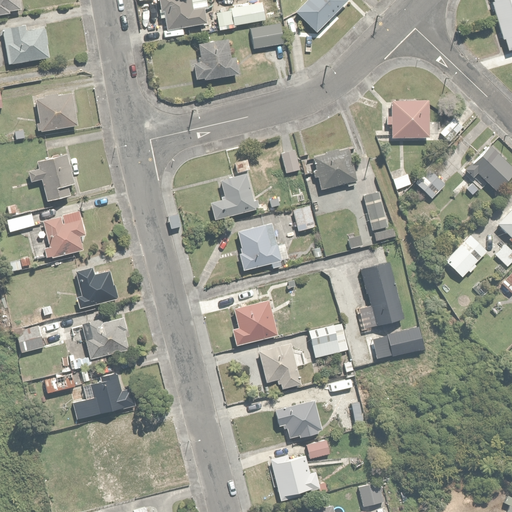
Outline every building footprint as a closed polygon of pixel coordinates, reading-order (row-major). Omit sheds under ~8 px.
[(21,0),(0,0),(0,14),(23,11),(21,0)] [(196,9),(194,0),(161,0),(163,12),(165,12),(168,31),(210,25),(207,8),(196,9)] [(349,0),(348,0),(310,0),(298,13),(319,32),(349,0)] [(508,38),(511,51),(511,50),(511,0),(494,0),(495,1),(495,2),(505,39),(508,38)] [(266,1),(216,10),(220,31),(270,21),(266,1)] [(281,22),(250,27),(254,48),(284,43),(281,22)] [(28,24),(1,29),(9,67),(53,58),(47,27),(30,30),(28,24)] [(234,58),(231,40),(199,45),(202,63),(194,64),(197,81),(240,73),(237,57),(234,58)] [(73,92),(38,97),(43,132),(78,126),(73,92)] [(429,98),(392,99),(393,117),(388,118),(388,137),(430,136),(429,98)] [(466,129),(456,117),(440,131),(450,143),(466,129)] [(511,164),(489,143),(465,169),(476,179),(480,174),(499,192),(511,178),(511,164)] [(298,149),(281,153),(286,176),(303,171),(298,149)] [(355,149),(314,157),(321,188),(361,180),(355,149)] [(70,153),(38,160),(40,168),(30,170),(33,184),(46,181),(50,202),(73,197),(71,184),(77,183),(70,153)] [(449,181),(434,165),(416,181),(431,197),(449,181)] [(251,175),(224,181),(228,199),(213,202),(217,218),(261,208),(259,195),(255,196),(251,175)] [(484,191),(473,180),(461,192),(467,199),(473,194),(477,198),(484,191)] [(362,211),(364,222),(370,220),(372,229),(388,226),(381,191),(364,195),(367,210),(362,211)] [(41,196),(21,201),(24,210),(43,206),(41,196)] [(312,205),(295,209),(300,232),(317,228),(312,205)] [(511,209),(499,223),(511,235),(511,209)] [(81,211),(44,220),(51,245),(45,247),(48,260),(85,251),(82,238),(88,237),(81,211)] [(34,215),(8,221),(11,231),(37,225),(34,215)] [(274,224),(241,231),(245,252),(241,253),(245,270),(283,262),(274,224)] [(375,231),(377,240),(397,237),(396,227),(375,231)] [(471,233),(447,260),(463,275),(488,249),(471,233)] [(511,249),(506,243),(496,253),(509,266),(511,262),(511,249)] [(406,318),(392,259),(364,265),(378,325),(406,318)] [(94,268),(77,272),(83,295),(78,296),(81,308),(120,298),(112,269),(96,273),(94,268)] [(511,272),(508,277),(508,278),(503,284),(511,292),(511,272)] [(281,336),(274,299),(235,307),(238,328),(235,328),(238,344),(281,336)] [(105,319),(84,325),(93,359),(132,348),(128,335),(132,334),(127,317),(106,323),(105,319)] [(344,321),(309,329),(315,357),(350,349),(344,321)] [(43,324),(18,331),(23,351),(48,344),(43,324)] [(426,349),(422,329),(383,336),(382,329),(372,330),(377,358),(426,349)] [(293,345),(259,352),(267,385),(283,381),(284,386),(301,382),(293,345)] [(72,373),(45,379),(48,392),(75,386),(72,373)] [(87,399),(73,401),(76,418),(138,406),(135,388),(124,390),(121,373),(100,378),(101,382),(85,386),(87,399)] [(275,410),(279,426),(289,425),(292,439),(324,431),(317,400),(280,409),(275,410)] [(107,432),(108,437),(99,440),(110,485),(117,484),(118,489),(148,481),(135,431),(126,433),(125,427),(107,432)] [(328,438),(308,443),(311,457),(332,452),(328,438)] [(306,456),(291,460),(290,455),(269,460),(279,499),(322,488),(319,473),(311,475),(306,456)] [(380,480),(355,485),(360,508),(384,503),(380,480)]
